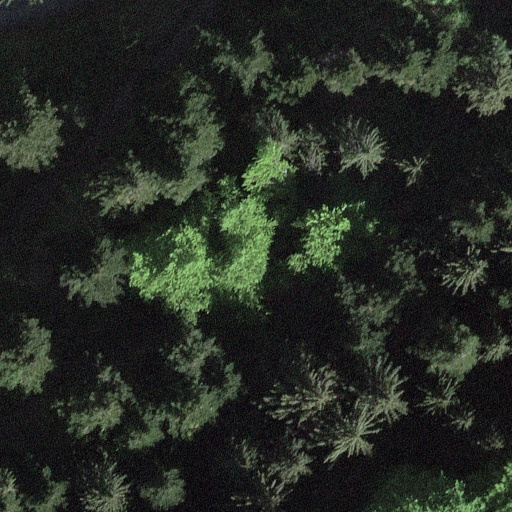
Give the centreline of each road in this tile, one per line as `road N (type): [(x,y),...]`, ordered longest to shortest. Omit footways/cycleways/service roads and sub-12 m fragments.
road 1 (track): [(511,164),(0,402)]
road 2 (track): [(0,225),(189,52),(227,0)]
